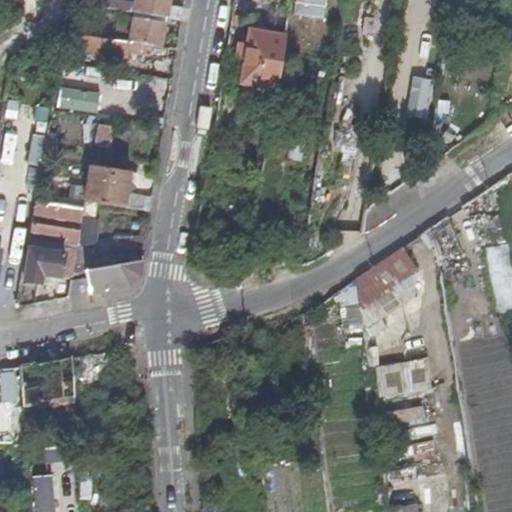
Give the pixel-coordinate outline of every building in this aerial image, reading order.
[(110,1),(110,0),(70,0),(70,2),(136,13),(167,18),(182,20),(184,8),(169,6),(170,0),(137,0),(136,5),(110,1)] [(325,18),(326,0),(295,0),(295,17),(325,18)] [(136,13),(132,43),(162,48),(167,18),(136,13)] [(94,21),(68,17),(65,32),(91,37),(94,21)] [(239,80),(277,85),(285,31),(249,28),(239,80)] [(168,60),(170,49),(162,48),(132,43),(91,37),(65,32),(63,44),(60,62),(79,65),(81,52),(128,59),(129,54),(168,60)] [(62,68),(60,82),(99,89),(101,74),(62,68)] [(409,113),(429,117),(435,81),(415,78),(409,113)] [(59,89),(58,111),(99,113),(100,92),(59,89)] [(110,139),(112,128),(96,125),(94,136),(110,139)] [(128,192),(130,173),(90,166),(85,201),(87,201),(100,204),(150,212),(152,196),(128,192)] [(506,214),(511,213),(511,191),(509,176),(497,184),(500,197),(503,197),(506,214)] [(44,275),(74,278),(87,201),(85,201),(37,193),(22,281),(43,283),(44,275)] [(96,233),(100,204),(87,201),(74,278),(70,299),(130,288),(143,276),(144,263),(93,272),(95,253),(146,249),(147,234),(97,237),(97,233),(96,233)] [(501,245),(511,243),(511,213),(506,214),(497,216),(501,245)] [(511,310),(511,288),(504,245),(488,247),(500,313),(511,310)] [(416,272),(402,249),(358,278),(362,308),(416,272)] [(63,399),(65,431),(78,429),(74,358),(61,361),(63,399)] [(381,396),(434,391),(431,358),(378,363),(381,396)] [(63,399),(61,361),(23,368),(25,402),(25,406),(63,399)] [(0,371),(0,380),(0,386),(2,404),(25,402),(23,368),(0,371)] [(54,511),(54,473),(32,474),(33,511),(54,511)] [(387,506),(388,511),(419,511),(417,501),(387,506)]
